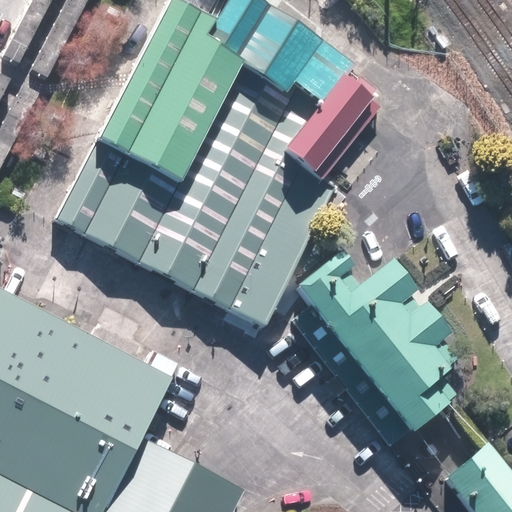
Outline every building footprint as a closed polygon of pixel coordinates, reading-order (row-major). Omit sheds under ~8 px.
[(34,0),(4,58),(17,65),(51,0),(34,0)] [(70,0),(33,71),(47,78),(87,0),(70,0)] [(166,274),(266,325),(277,302),(336,183),(324,179),(286,148),(347,73),(354,66),(298,22),(261,0),(229,0),(218,19),(209,35),(245,61),(181,182),(100,137),(54,218),(166,274)] [(170,0),(129,79),(100,137),(181,182),(245,61),(209,35),(218,19),(209,14),(180,0),(170,0)] [(0,72),(0,100),(11,79),(0,72)] [(359,83),(347,73),(286,148),(324,179),(383,106),(378,101),(384,94),(373,85),(364,78),(359,83)] [(25,85),(0,133),(0,168),(39,92),(25,85)] [(0,472),(76,511),(107,511),(116,494),(135,456),(145,438),(176,376),(0,287),(0,254),(2,251),(0,249),(0,472)] [(298,287),(410,429),(455,395),(437,373),(458,356),(444,339),(453,332),(423,294),(419,289),(393,256),(361,281),(340,255),(298,287)] [(235,511),(247,489),(145,438),(135,456),(116,494),(107,511),(235,511)] [(511,511),(511,470),(490,442),(442,480),(467,511),(511,511)] [(76,511),(0,472),(0,511),(76,511)]
